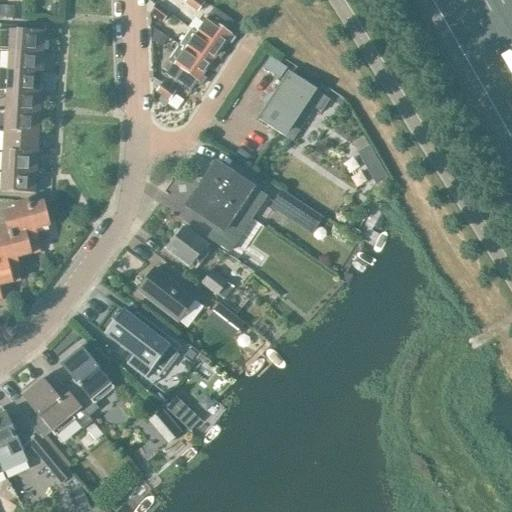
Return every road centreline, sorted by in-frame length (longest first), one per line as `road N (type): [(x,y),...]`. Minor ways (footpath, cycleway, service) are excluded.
road 1 (unclassified): [(135,145),(132,189),(116,234),(53,315),(0,362)]
road 2 (residential): [(135,145),(188,138),(255,37)]
road 3 (unclassified): [(132,0),(135,145)]
